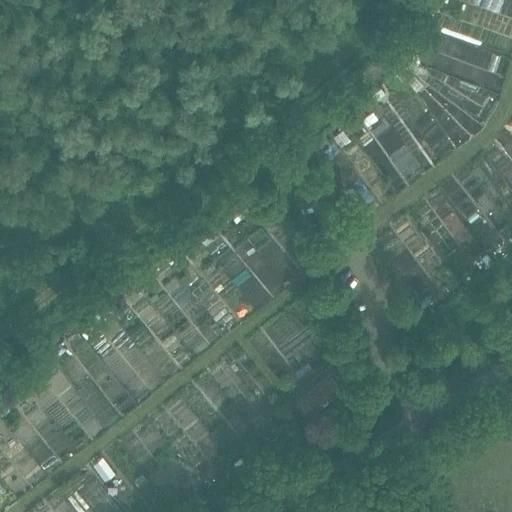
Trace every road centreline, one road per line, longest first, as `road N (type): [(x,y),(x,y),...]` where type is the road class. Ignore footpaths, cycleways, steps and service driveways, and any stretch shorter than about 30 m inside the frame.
road 1 (unknown): [(395,436),(347,243),(511,105)]
road 2 (tertiary): [(270,511),(511,366)]
